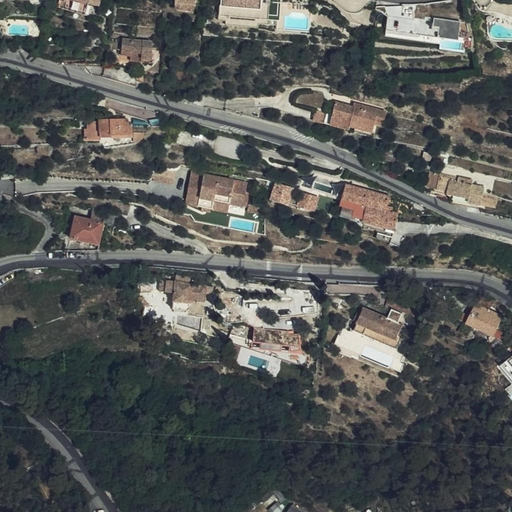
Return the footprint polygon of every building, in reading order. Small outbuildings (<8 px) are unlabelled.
[(89,3),(79,0),(64,0),(63,7),(86,14),(89,3)] [(175,0),(174,11),(195,12),(195,0),(175,0)] [(511,8),(501,5),(499,12),(511,16),(511,8)] [(410,17),(385,14),(384,29),(459,38),(461,18),(434,15),(434,18),(410,15),(410,17)] [(140,52),(140,62),(152,62),(149,40),(120,40),(119,56),(129,56),(130,56),(131,52),(140,52)] [(129,63),(132,63),(140,64),(140,62),(140,52),(131,52),(130,56),(129,56),(129,57),(129,63)] [(104,57),(103,66),(120,67),(130,70),(132,63),(129,63),(129,57),(104,57)] [(334,120),(329,120),(327,129),(351,134),(352,131),(375,135),(376,128),(378,128),(378,126),(380,126),(381,122),(386,123),(388,114),(362,108),(361,113),(355,112),(336,108),(334,120)] [(100,138),(111,138),(111,134),(129,134),(129,124),(127,124),(127,118),(99,118),(99,120),(91,120),(91,123),(87,123),(87,128),(84,128),(85,140),(100,139),(100,138)] [(327,129),(329,120),(319,118),(316,127),(327,129)] [(134,142),(141,141),(144,136),(144,131),(134,131),(134,142)] [(51,152),(50,144),(50,141),(36,142),(38,153),(51,153),(51,152)] [(400,162),(402,155),(387,152),(385,159),(400,162)] [(411,157),(402,155),(400,162),(409,164),(411,157)] [(198,205),(199,205),(213,207),(215,198),(230,201),(244,204),(247,179),(204,172),(203,179),(190,177),(187,193),(193,194),(200,195),(198,205)] [(315,185),(317,175),(308,172),(305,182),(315,185)] [(440,188),(442,173),(433,172),(430,186),(440,188)] [(465,181),(466,178),(442,173),(440,188),(449,190),(454,191),(453,194),(452,201),(457,202),(481,208),(482,210),(486,185),(465,181)] [(343,180),(317,175),(315,185),(316,185),(339,195),(343,180)] [(293,186),(278,181),(273,197),(288,202),(293,186)] [(391,195),(347,184),(344,198),(368,204),(367,209),(358,207),(357,214),(349,212),(349,215),(390,226),(392,217),(400,218),(401,213),(394,211),(395,207),(389,205),(391,195)] [(299,204),(316,208),(319,196),(303,192),(299,204)] [(192,203),(198,205),(200,195),(193,194),(192,203)] [(215,198),(213,207),(228,211),(230,201),(215,198)] [(349,215),(349,212),(351,205),(342,203),(339,213),(349,215)] [(93,206),(92,213),(102,215),(103,207),(93,206)] [(95,219),(91,218),(76,214),(70,237),(100,243),(104,221),(101,220),(101,217),(96,216),(95,219)] [(399,228),(400,218),(392,217),(390,226),(399,228)] [(315,237),(305,235),(303,243),(314,245),(315,237)] [(170,324),(172,325),(175,312),(171,311),(171,309),(187,310),(189,301),(203,302),(204,295),(207,294),(210,292),(211,290),(211,287),(193,285),(193,275),(176,273),(175,279),(162,278),(162,281),(153,280),(140,282),(140,290),(150,290),(146,312),(148,317),(154,319),(156,320),(160,321),(164,323),(170,324)] [(406,313),(413,316),(420,318),(423,308),(394,294),(389,305),(396,308),(406,313)] [(144,303),(147,302),(142,297),(140,295),(138,295),(138,298),(144,303)] [(481,295),(478,303),(490,309),(494,301),(481,295)] [(438,310),(452,314),(453,302),(438,299),(438,310)] [(495,335),(495,334),(498,329),(504,316),(490,309),(478,303),(472,315),(466,312),(462,319),(495,335)] [(365,333),(366,333),(370,325),(399,339),(406,323),(410,325),(413,316),(406,313),(405,315),(395,310),(393,314),(391,319),(385,316),(366,308),(363,313),(359,312),(356,320),(360,322),(356,329),(365,333)] [(172,327),(172,325),(170,324),(164,323),(160,321),(156,320),(154,319),(148,317),(148,318),(160,322),(172,327)] [(370,325),(366,333),(395,346),(399,339),(370,325)] [(498,329),(495,334),(500,337),(503,331),(498,329)] [(511,357),(501,365),(511,379),(511,357)] [(281,364),(292,368),(294,362),(283,359),(281,364)]
